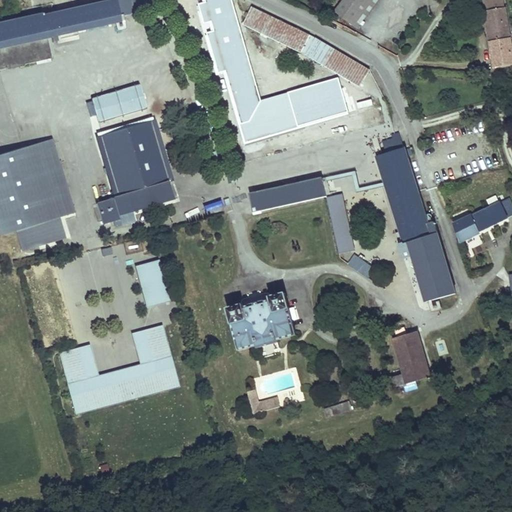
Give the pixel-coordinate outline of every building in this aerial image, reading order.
[(0,41),(120,15),(118,8),(117,4),(124,2),(130,1),(129,0),(107,0),(52,13),(50,7),(41,10),(42,12),(0,21),(0,41)] [(344,0),(336,11),(358,28),(379,0),(344,0)] [(495,66),(511,63),(511,47),(503,0),(484,0),(483,0),(495,66)] [(317,38),(311,35),(253,8),(244,25),(302,52),(307,55),(361,87),(371,71),(317,38)] [(120,15),(0,41),(0,48),(48,37),(121,21),(120,15)] [(53,58),(48,37),(0,48),(0,69),(7,68),(8,72),(14,70),(13,66),(53,58)] [(99,122),(147,108),(140,84),(92,98),(99,122)] [(155,120),(151,121),(169,182),(173,181),(155,120)] [(136,222),(133,211),(174,199),(169,182),(151,121),(101,135),(119,196),(114,198),(97,203),(103,224),(114,221),(116,227),(136,222)] [(101,135),(96,137),(114,198),(119,196),(101,135)] [(0,154),(0,234),(0,235),(16,230),(22,250),(66,237),(59,217),(75,212),(52,139),(0,154)] [(410,148),(404,150),(406,156),(412,154),(410,148)] [(408,242),(409,243),(428,301),(456,293),(434,221),(428,223),(406,156),(404,150),(387,155),(413,240),(408,242)] [(387,155),(378,158),(404,243),(408,242),(413,240),(387,155)] [(342,192),(364,188),(362,173),(332,179),(334,187),(340,186),(342,192)] [(326,195),(323,179),(250,193),(253,210),(326,195)] [(327,197),(329,206),(339,254),(355,251),(343,193),(327,197)] [(503,201),(507,216),(511,214),(511,206),(510,199),(503,201)] [(454,224),(460,242),(508,218),(501,202),(454,224)] [(355,254),(350,260),(371,275),(375,268),(355,254)] [(135,264),(144,306),(167,301),(158,259),(135,264)] [(243,304),(227,308),(239,350),(258,345),(259,348),(278,342),(278,340),(297,335),(292,320),(289,308),(285,292),(270,297),(271,299),(243,307),(243,304)] [(78,347),(59,351),(74,412),(177,385),(161,324),(142,330),(153,371),(89,388),(78,347)] [(395,330),(397,337),(393,338),(404,374),(393,377),(396,387),(431,376),(430,376),(417,331),(407,334),(405,327),(395,330)] [(153,371),(142,330),(131,333),(139,363),(97,374),(89,344),(78,347),(89,388),(153,371)] [(262,410),(260,404),(255,405),(251,389),(246,391),(253,413),(262,410)] [(279,406),(276,396),(269,398),(270,401),(260,404),(262,410),(279,406)] [(352,409),(350,401),(325,409),(327,417),(352,409)]
